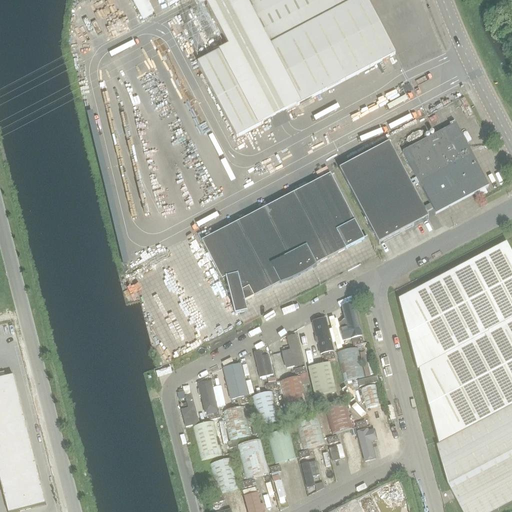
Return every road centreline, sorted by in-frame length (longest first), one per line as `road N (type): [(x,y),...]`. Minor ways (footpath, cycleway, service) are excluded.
road 1 (unclassified): [(198,511),(168,396),(174,375),(376,278)]
road 2 (unclassified): [(75,511),(0,219)]
road 3 (unknown): [(119,41),(211,210)]
road 4 (unclassified): [(376,278),(416,454)]
road 5 (tertiary): [(511,146),(442,0)]
road 6 (unclassified): [(376,278),(511,208)]
road 7 (unclassified): [(416,454),(303,511)]
